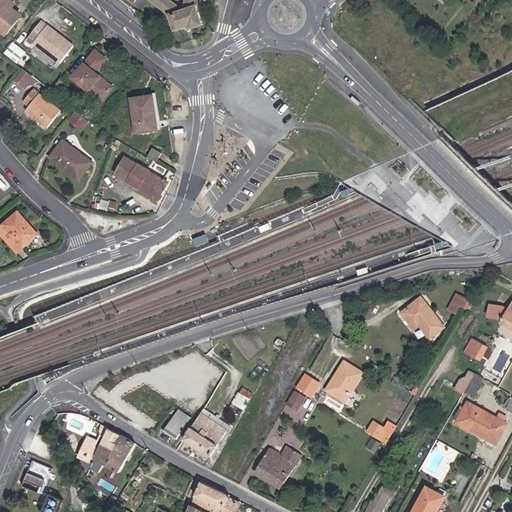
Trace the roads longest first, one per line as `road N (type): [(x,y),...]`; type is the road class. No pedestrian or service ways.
road 1 (residential): [(511,248),(247,318),(86,374),(64,390)]
road 2 (tertiary): [(511,231),(305,33)]
road 3 (residential): [(64,390),(282,511)]
road 4 (residential): [(176,214),(201,222),(212,214),(268,146),(201,106)]
road 5 (unknown): [(356,511),(458,343)]
road 6 (residential): [(88,254),(69,218),(0,149)]
road 7 (tertiary): [(197,71),(174,64),(90,0)]
